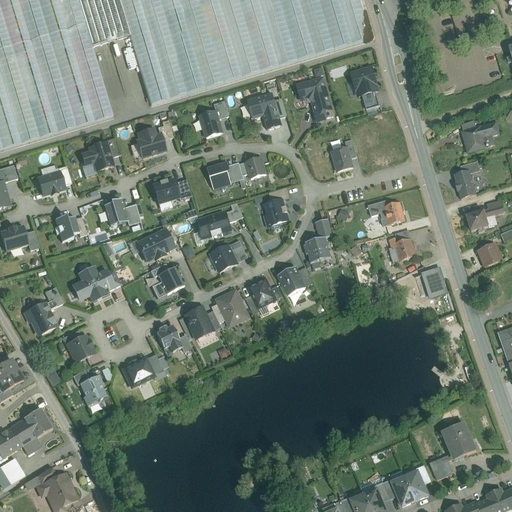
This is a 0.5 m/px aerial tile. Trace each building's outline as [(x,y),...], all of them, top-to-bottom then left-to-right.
[(359,0),(0,0),(0,151),(113,118),(92,48),(130,37),(151,107),(363,43),(363,12),(359,0)] [(378,93),(371,70),(352,76),(359,99),(378,93)] [(323,81),(298,88),(301,102),(308,100),(312,102),(316,115),(315,116),(317,123),(333,119),(323,81)] [(272,95),(247,103),(253,121),(264,118),(267,132),(282,128),(272,95)] [(216,113),(219,122),(229,119),(225,103),(214,107),(216,113)] [(207,140),(223,135),(219,122),(216,113),(200,118),(207,140)] [(160,136),(162,143),(174,140),(169,122),(162,124),(163,128),(158,130),(159,136),(160,136)] [(474,122),(462,127),(463,133),(476,130),(474,122)] [(463,133),(462,134),(468,155),(494,147),(491,138),(499,135),(496,125),(481,129),(481,128),(476,130),(463,133)] [(137,143),(142,159),(165,152),(162,143),(160,136),(159,136),(137,143)] [(107,145),(111,160),(121,157),(115,140),(105,143),(106,145),(107,145)] [(348,150),(351,161),(357,159),(352,142),(345,144),(347,151),(348,150)] [(106,145),(89,150),(91,154),(82,157),(85,168),(94,165),(96,173),(113,168),(111,160),(107,145),(106,145)] [(351,161),(348,150),(347,151),(332,155),(338,174),(353,170),(351,161)] [(261,160),(246,164),(251,181),(266,177),(261,160)] [(478,163),(460,168),(462,175),(470,173),(470,176),(480,173),(478,163)] [(228,164),(207,170),(214,192),(232,187),(231,185),(229,176),(231,175),(229,168),(228,164)] [(239,165),(229,168),(231,175),(229,176),(231,185),(244,182),(243,178),(242,177),(239,166),(239,165)] [(245,165),(239,166),(242,177),(243,178),(248,176),(245,165)] [(13,167),(0,171),(0,185),(3,185),(17,181),(13,167)] [(59,174),(64,188),(72,186),(66,169),(58,171),(59,174)] [(462,175),(454,177),(457,185),(455,186),(457,194),(459,193),(461,202),(477,197),(470,176),(470,173),(462,175)] [(38,180),(43,198),(51,195),(51,197),(58,195),(58,193),(65,191),(64,188),(59,174),(38,180)] [(153,187),(158,206),(179,200),(175,185),(174,181),(167,183),(166,182),(159,184),(159,185),(153,187)] [(186,182),(175,185),(179,200),(179,202),(192,199),(186,182)] [(0,185),(0,210),(10,208),(3,185),(0,185)] [(269,196),(272,205),(283,202),(283,203),(289,201),(286,190),(269,196)] [(121,201),(111,204),(111,205),(104,208),(110,228),(117,226),(127,224),(128,223),(124,210),(121,201)] [(272,205),(265,207),(268,218),(264,219),(267,230),(289,223),(287,215),(288,215),(286,209),(285,210),(283,203),(283,202),(272,205)] [(400,205),(388,208),(386,203),(375,206),(378,216),(381,215),(383,222),(382,222),(384,229),(390,227),(405,223),(400,205)] [(488,211),(467,217),(471,234),(478,232),(479,233),(484,231),(484,230),(494,227),(492,218),(504,214),(501,203),(487,207),(488,211)] [(135,206),(124,210),(128,223),(127,224),(129,227),(141,224),(135,206)] [(375,206),(368,208),(372,219),(378,217),(378,216),(375,206)] [(225,215),(198,223),(203,241),(212,238),(213,240),(223,237),(222,235),(230,232),(225,215)] [(75,219),(67,221),(66,218),(55,221),(57,229),(55,229),(57,236),(59,236),(62,244),(73,241),(72,237),(79,235),(75,221),(75,219)] [(82,219),(75,221),(79,235),(80,239),(87,236),(82,219)] [(328,221),(316,224),(320,241),(326,240),(332,238),(328,221)] [(15,229),(7,231),(8,232),(0,234),(0,235),(6,254),(28,247),(29,247),(25,235),(23,228),(16,230),(15,229)] [(34,233),(25,235),(29,247),(28,247),(30,253),(39,250),(34,233)] [(167,250),(159,235),(138,246),(146,263),(154,259),(155,261),(164,257),(163,255),(167,253),(167,250)] [(320,241),(305,245),(306,247),(304,248),(307,257),(308,256),(311,266),(320,264),(321,264),(322,264),(322,263),(331,261),(326,240),(320,241)] [(410,241),(398,245),(396,240),(390,242),(392,250),(396,249),(400,264),(416,259),(410,241)] [(228,249),(211,257),(220,275),(237,266),(231,254),(242,248),(240,243),(228,248),(228,249)] [(180,250),(185,261),(193,257),(188,246),(180,250)] [(495,246),(478,253),(485,269),(502,262),(495,246)] [(242,248),(231,254),(237,266),(248,260),(242,248)] [(165,266),(150,273),(153,280),(158,278),(158,277),(168,272),(165,266)] [(168,272),(158,277),(158,278),(161,285),(160,285),(151,289),(157,301),(184,288),(175,269),(168,272)] [(426,302),(447,295),(439,269),(418,275),(426,302)] [(295,270),(279,278),(289,299),(305,291),(305,290),(302,285),(297,274),(295,270)] [(306,270),(297,274),(302,285),(311,280),(306,270)] [(106,271),(95,276),(92,271),(81,277),(83,282),(81,283),(82,285),(74,289),(80,301),(88,297),(91,303),(107,296),(105,291),(107,290),(101,277),(107,274),(106,271)] [(121,287),(113,271),(107,274),(101,277),(107,290),(108,293),(121,287)] [(311,280),(302,285),(305,290),(314,286),(311,280)] [(266,282),(248,291),(252,298),(258,311),(276,302),(271,292),(266,282)] [(277,289),(271,292),(276,302),(282,300),(277,289)] [(49,304),(53,311),(63,306),(55,290),(45,295),(49,304)] [(236,294),(218,303),(219,306),(227,322),(233,319),(236,326),(248,320),(236,294)] [(252,298),(246,301),(254,317),(260,314),(258,311),(252,298)] [(45,306),(48,313),(53,311),(49,304),(45,306)] [(32,323),(39,338),(56,329),(48,313),(45,306),(24,315),(29,324),(32,323)] [(227,322),(219,306),(212,310),(213,314),(214,313),(220,326),(227,322)] [(203,310),(185,318),(196,340),(198,341),(214,333),(212,330),(213,330),(207,317),(203,310)] [(220,326),(214,313),(213,314),(207,317),(213,330),(212,330),(214,333),(222,330),(220,326)] [(172,328),(167,331),(165,329),(166,329),(165,328),(164,329),(160,332),(159,331),(158,331),(158,332),(159,332),(160,334),(156,336),(156,337),(156,336),(163,351),(163,352),(164,351),(169,349),(172,354),(171,355),(172,355),(181,351),(182,350),(181,350),(178,344),(179,344),(180,344),(180,343),(179,343),(178,341),(172,329),(173,329),(172,328)] [(511,330),(498,335),(505,355),(511,352),(511,330)] [(79,332),(62,340),(66,348),(67,347),(82,340),(79,332)] [(186,337),(178,341),(179,343),(180,343),(180,344),(179,344),(178,344),(181,350),(182,350),(181,351),(183,355),(192,351),(186,337)] [(82,340),(67,347),(76,365),(94,356),(91,350),(93,350),(89,343),(88,344),(85,338),(82,340)] [(155,357),(145,362),(151,374),(161,369),(155,357)] [(0,368),(0,382),(17,372),(11,362),(0,368)] [(136,363),(129,367),(130,369),(123,372),(132,389),(153,379),(153,378),(151,374),(145,362),(138,365),(136,363)] [(161,369),(151,374),(153,378),(163,373),(161,369)] [(17,372),(0,382),(0,390),(2,394),(3,395),(9,391),(23,383),(17,372)] [(84,373),(73,379),(77,388),(80,387),(79,387),(87,383),(87,384),(89,383),(89,382),(84,373)] [(99,377),(89,382),(89,383),(87,384),(87,383),(79,387),(80,387),(85,399),(83,400),(87,408),(97,403),(99,402),(99,403),(106,399),(99,385),(102,383),(99,377)] [(9,391),(3,395),(2,394),(0,395),(0,403),(0,405),(12,397),(9,391)] [(39,411),(10,429),(11,429),(12,432),(22,448),(23,449),(52,431),(51,430),(51,431),(40,411),(39,411)] [(464,427),(446,434),(451,446),(448,447),(454,461),(475,452),(464,427)] [(11,429),(0,435),(0,457),(2,461),(22,448),(12,432),(11,429)] [(14,460),(1,469),(11,486),(25,477),(14,460)] [(448,463),(437,468),(435,464),(430,466),(437,482),(453,476),(448,463)] [(417,474),(422,486),(431,482),(425,468),(415,472),(417,475),(417,474)] [(52,469),(37,479),(41,486),(41,487),(46,485),(57,480),(52,469)] [(405,480),(415,503),(420,501),(420,502),(428,498),(424,488),(423,489),(422,486),(417,474),(417,475),(405,480)] [(57,480),(46,485),(41,487),(40,488),(38,492),(40,497),(44,498),(48,496),(50,499),(51,499),(55,508),(55,509),(56,511),(55,511),(56,511),(64,508),(78,502),(65,476),(57,480)] [(37,479),(24,486),(27,493),(41,486),(37,479)] [(393,485),(398,496),(399,499),(398,499),(403,509),(411,505),(410,505),(415,503),(405,480),(393,485)] [(392,482),(383,486),(389,500),(398,496),(393,485),(392,482)] [(341,486),(335,488),(339,497),(345,495),(341,486)] [(376,492),(374,489),(373,486),(361,491),(364,497),(370,511),(385,511),(383,506),(382,506),(381,503),(376,492)] [(374,489),(376,492),(381,503),(389,500),(383,486),(374,489)] [(503,496),(501,492),(494,495),(501,511),(506,511),(511,509),(511,498),(510,493),(503,496)] [(501,511),(494,495),(487,498),(489,502),(482,505),(484,511),(501,511)] [(352,502),(352,503),(355,511),(370,511),(364,497),(352,502)] [(355,511),(352,503),(352,502),(351,499),(342,503),(345,511),(355,511)] [(345,511),(342,503),(331,508),(332,511),(345,511)]
